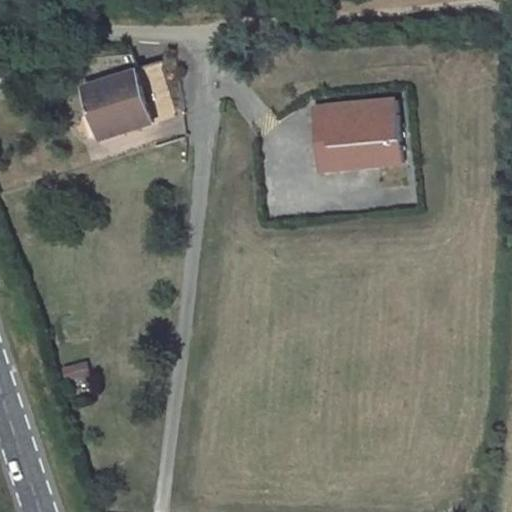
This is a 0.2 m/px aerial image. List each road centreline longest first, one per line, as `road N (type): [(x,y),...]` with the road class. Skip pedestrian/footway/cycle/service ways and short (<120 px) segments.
road 1 (unclassified): [(0,20),(200,30),(489,5)]
road 2 (primary): [(0,380),(41,511)]
